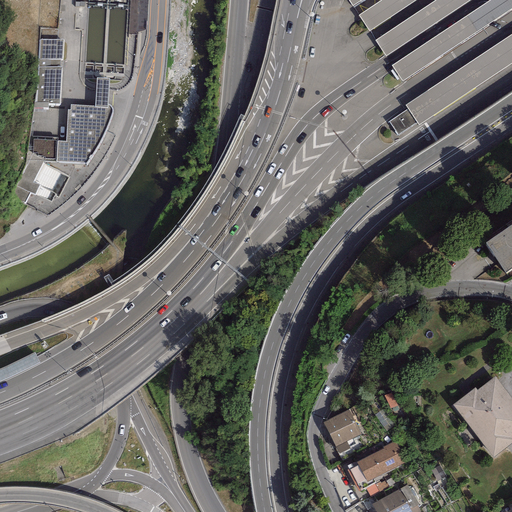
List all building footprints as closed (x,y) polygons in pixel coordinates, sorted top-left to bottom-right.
[(384,0),(359,17),(370,34),(420,0),(384,0)] [(440,0),(377,42),(387,58),(475,0),(440,0)] [(511,0),(494,0),(393,68),(403,83),(511,10),(511,0)] [(511,38),(405,108),(419,129),(511,67),(511,38)] [(63,39),(40,39),(37,85),(34,102),(48,102),(48,104),(60,104),(63,39)] [(109,79),(97,78),(95,106),(95,107),(107,108),(108,104),(109,79)] [(112,107),(108,104),(107,108),(95,107),(95,106),(71,104),(70,110),(68,110),(66,142),(57,140),(56,162),(85,163),(86,165),(92,155),(101,141),(110,120),(113,112),(112,107)] [(511,222),(485,240),(507,273),(511,269),(511,222)] [(477,389),(475,387),(454,403),(494,458),(511,444),(511,396),(497,375),(477,389)] [(336,446),(362,433),(350,409),(323,422),(336,446)] [(397,441),(346,466),(358,490),(377,481),(375,477),(407,461),(397,441)] [(421,511),(407,485),(373,503),(377,511),(421,511)]
